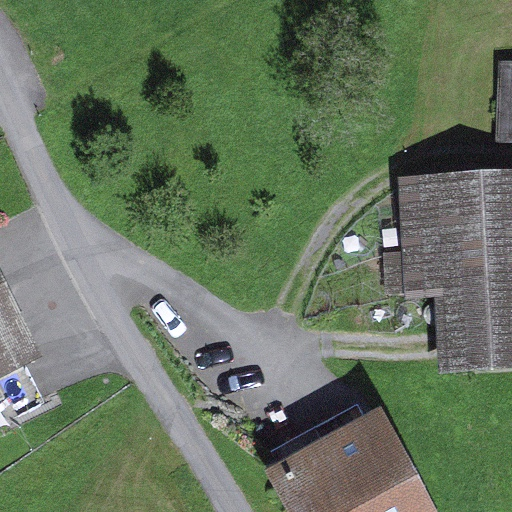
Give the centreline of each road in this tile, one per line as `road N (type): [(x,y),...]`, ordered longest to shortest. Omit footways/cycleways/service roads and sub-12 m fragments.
road 1 (unclassified): [(233,511),(83,260),(0,72)]
road 2 (track): [(430,162),(387,178),(339,220),(261,350)]
